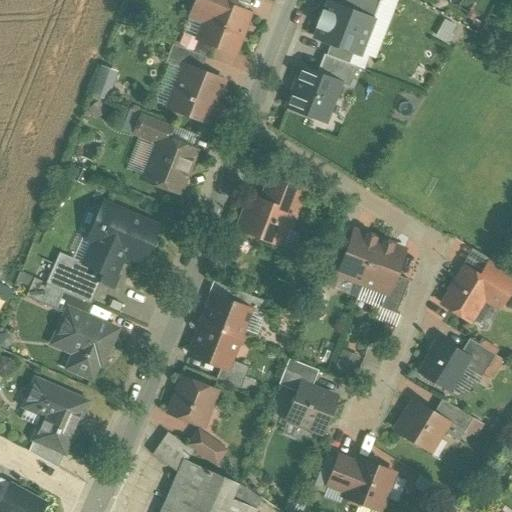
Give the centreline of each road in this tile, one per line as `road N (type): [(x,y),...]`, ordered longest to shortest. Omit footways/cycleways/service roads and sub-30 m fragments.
road 1 (residential): [(93,504),(247,131)]
road 2 (residential): [(247,131),(421,234),(431,249),(375,405),(360,412)]
road 3 (residential): [(247,131),(300,0)]
